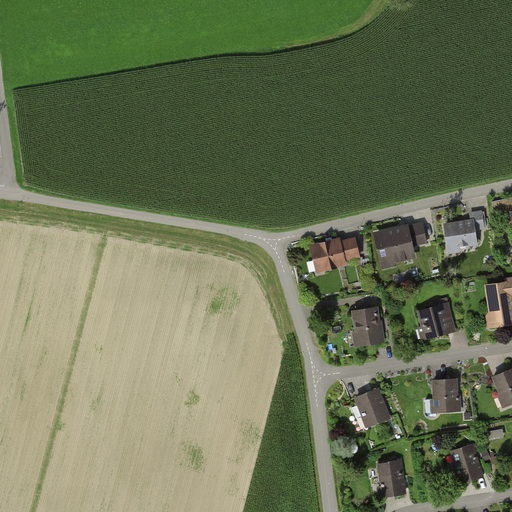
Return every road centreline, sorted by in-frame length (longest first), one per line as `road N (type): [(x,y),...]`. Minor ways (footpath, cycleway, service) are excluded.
road 1 (residential): [(0,193),(275,239)]
road 2 (residential): [(511,185),(275,239)]
road 3 (residential): [(314,376),(511,346)]
road 4 (residential): [(275,239),(314,376)]
road 5 (residential): [(314,376),(332,511)]
